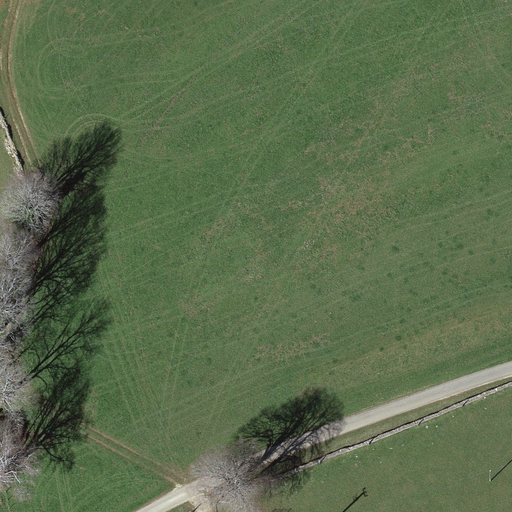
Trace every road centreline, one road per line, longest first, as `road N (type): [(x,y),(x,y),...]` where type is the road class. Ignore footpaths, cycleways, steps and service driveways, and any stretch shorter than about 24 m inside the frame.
road 1 (track): [(42,511),(11,331),(44,217),(5,80),(13,0)]
road 2 (unclassified): [(511,367),(295,441),(152,511)]
